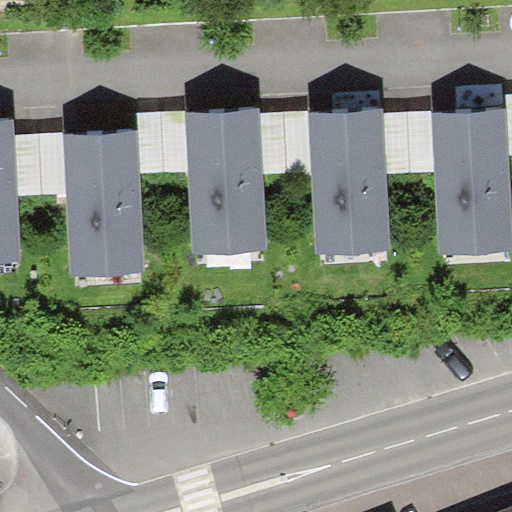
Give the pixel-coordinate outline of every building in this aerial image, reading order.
[(267,240),(259,100),(256,101),(256,103),(210,106),(211,117),(191,118),(190,104),(187,105),(194,244),(198,244),(197,233),(263,230),(264,240),(267,240)] [(390,240),(382,101),(379,101),(379,103),(333,106),(334,117),(314,118),(313,105),(310,105),(318,244),(321,243),(321,233),(386,230),(387,240),(390,240)] [(511,208),(506,101),(503,101),(503,103),(457,106),(457,117),(437,118),(437,105),(433,105),(441,244),(444,244),(444,233),(510,230),(510,240),(511,240),(511,208)] [(210,106),(190,107),(191,118),(211,117),(210,106)] [(333,106),(313,107),(314,118),(334,117),(333,106)] [(457,106),(437,107),(437,118),(457,117),(457,106)] [(0,242),(17,241),(17,251),(20,251),(13,112),(10,112),(10,114),(0,114),(0,242)] [(145,262),(138,123),(134,123),(134,125),(88,128),(89,139),(69,140),(68,126),(65,127),(72,266),(76,265),(75,255),(141,252),(141,262),(145,262)] [(88,128),(68,129),(69,140),(89,139),(88,128)] [(197,233),(198,244),(264,240),(263,230),(197,233)] [(321,233),(321,243),(387,240),(386,230),(321,233)] [(444,233),(444,244),(510,240),(510,230),(444,233)] [(0,242),(0,252),(17,251),(17,241),(0,242)] [(75,255),(76,265),(141,262),(141,252),(75,255)]
